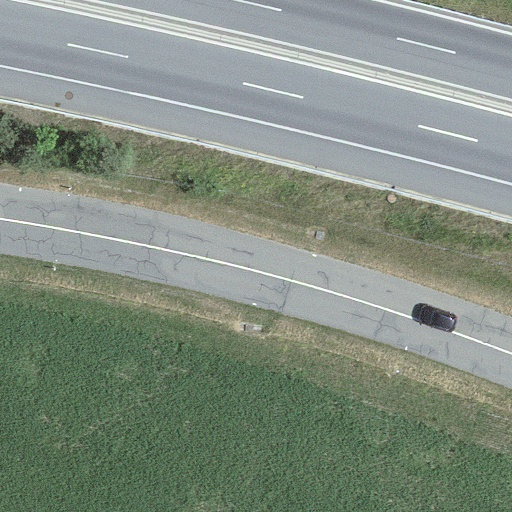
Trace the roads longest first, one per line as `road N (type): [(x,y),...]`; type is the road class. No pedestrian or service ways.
road 1 (secondary): [(511,354),(287,280),(0,219)]
road 2 (trunk): [(0,31),(511,150)]
road 3 (trunk): [(511,68),(232,0)]
